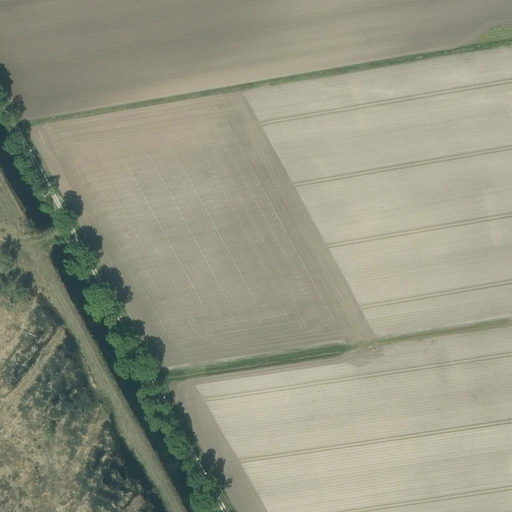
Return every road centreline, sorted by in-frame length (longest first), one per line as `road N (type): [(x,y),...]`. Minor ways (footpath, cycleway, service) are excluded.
road 1 (track): [(224,511),(0,97)]
road 2 (track): [(0,199),(15,242),(42,263),(177,511)]
